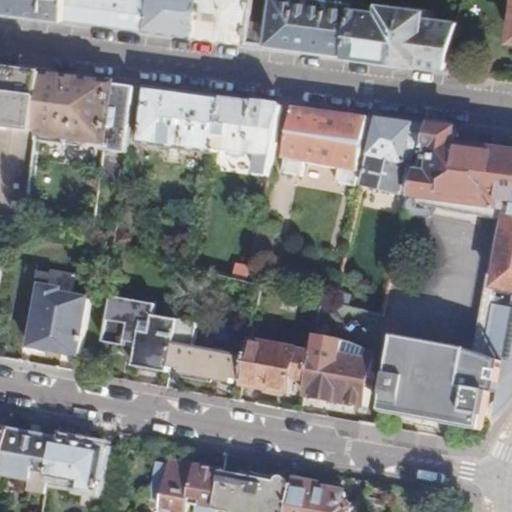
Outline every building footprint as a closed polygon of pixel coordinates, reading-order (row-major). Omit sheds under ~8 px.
[(0,0),(0,8),(70,18),(71,0),(0,0)] [(137,26),(148,28),(151,0),(71,0),(70,18),(121,24),(137,26)] [(151,0),(148,28),(173,31),(198,34),(201,0),(151,0)] [(201,0),(198,34),(223,37),(248,40),(252,0),(201,0)] [(272,0),(267,43),(346,53),(352,0),(272,0)] [(372,56),(396,60),(403,4),(373,0),(352,0),(346,53),(372,56)] [(427,64),(446,66),(457,20),(429,16),(429,8),(403,4),(396,60),(427,64)] [(0,218),(12,221),(27,226),(38,138),(46,75),(30,73),(0,68),(0,218)] [(76,79),(46,75),(38,138),(65,143),(66,134),(105,141),(103,150),(127,154),(128,145),(136,86),(133,86),(125,85),(121,84),(76,79)] [(152,89),(136,86),(128,145),(213,162),(216,147),(226,98),(152,89)] [(233,99),(226,98),(216,147),(259,156),(256,176),(269,178),(283,106),(233,99)] [(336,113),(296,107),(284,172),(303,176),(305,170),(337,177),(336,182),(357,187),(361,167),(365,164),(368,150),(364,147),(369,117),(336,113)] [(419,124),(379,119),(363,185),(400,194),(399,201),(412,204),(414,198),(431,125),(419,124)] [(456,129),(431,125),(414,198),(495,205),(494,208),(500,209),(501,206),(504,206),(505,202),(511,202),(511,220),(501,286),(511,287),(511,151),(454,143),(456,129)] [(414,198),(412,204),(412,207),(511,217),(511,202),(505,202),(504,206),(501,206),(500,209),(494,208),(495,205),(414,198)] [(277,226),(261,222),(256,248),(267,250),(273,252),(277,226)] [(132,234),(116,231),(114,247),(129,251),(132,234)] [(251,269),(249,282),(264,285),(282,290),(284,275),(263,269),(267,250),(256,248),(251,269)] [(233,277),(249,282),(251,269),(235,266),(233,277)] [(84,355),(94,300),(92,300),(92,298),(64,292),(65,288),(42,284),(32,347),(82,357),(82,355),(84,355)] [(338,292),(335,303),(350,307),(353,295),(338,292)] [(177,341),(181,321),(157,317),(159,305),(115,298),(107,343),(123,346),(124,341),(141,344),(137,366),(172,373),(173,366),(174,360),(177,341)] [(500,390),(496,417),(499,416),(509,407),(511,403),(511,305),(497,303),(488,353),(506,358),(500,390)] [(194,307),(184,305),(182,319),(190,321),(194,307)] [(182,319),(177,341),(174,360),(173,366),(183,368),(182,374),(233,383),(235,377),(246,379),(251,351),(240,349),(239,353),(196,345),(200,323),(190,321),(182,319)] [(317,333),(314,351),(308,380),(305,395),(368,406),(376,359),(343,353),(345,339),(317,333)] [(492,389),(500,390),(506,358),(488,353),(469,347),(398,333),(391,371),(384,411),(486,428),(486,425),(492,389)] [(254,340),(251,351),(246,379),(245,385),(291,393),(294,378),(308,380),(314,351),(254,340)] [(0,478),(4,479),(4,476),(13,430),(0,428),(0,478)] [(13,430),(4,476),(34,482),(31,495),(49,497),(52,481),(59,439),(13,430)] [(88,444),(59,439),(52,481),(79,486),(78,493),(101,498),(110,448),(88,444)] [(226,471),(227,469),(173,459),(171,469),(169,468),(165,487),(167,488),(164,508),(182,511),(190,511),(192,504),(219,509),(226,471)] [(226,471),(219,509),(219,510),(228,511),(292,511),(298,483),(226,471)] [(299,479),(298,483),(292,511),(352,511),(353,506),(351,502),(347,501),(348,491),(322,486),(323,484),(299,479)] [(388,499),(366,495),(365,504),(387,508),(388,499)]
